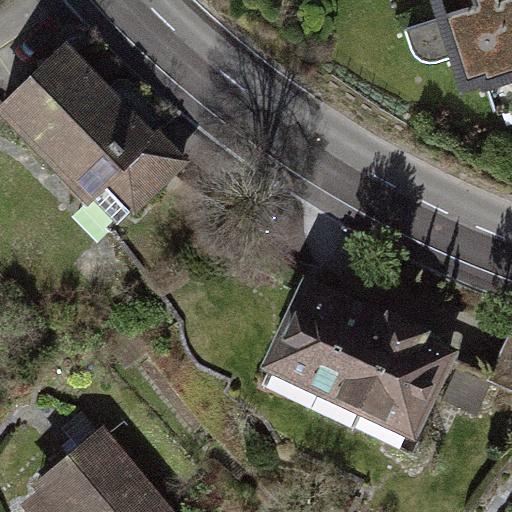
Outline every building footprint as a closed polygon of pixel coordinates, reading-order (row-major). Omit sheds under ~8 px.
[(511,0),(389,0),(430,132),(511,106),(511,0)] [(78,50),(13,116),(136,235),(201,169),(78,50)] [(472,352),(313,274),(269,363),(428,441),(472,352)] [(0,315),(14,301),(0,287),(0,315)] [(170,511),(174,508),(103,422),(32,481),(38,488),(24,500),(33,511),(170,511)]
